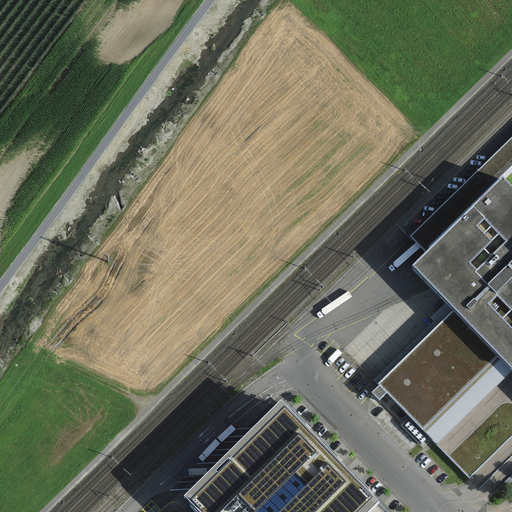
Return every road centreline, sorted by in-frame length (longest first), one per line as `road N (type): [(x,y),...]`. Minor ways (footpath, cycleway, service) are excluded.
road 1 (residential): [(449,511),(311,367),(348,304),(511,148)]
road 2 (track): [(208,0),(0,291)]
road 3 (track): [(150,403),(0,327)]
